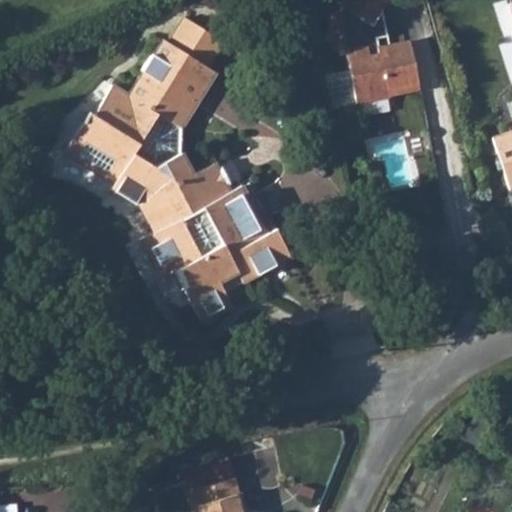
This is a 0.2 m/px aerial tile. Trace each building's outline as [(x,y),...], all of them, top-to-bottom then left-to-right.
[(389,94),(389,87),(417,78),(403,36),(373,45),(372,38),(376,37),(373,29),(377,27),(371,9),(352,0),(332,0),(329,6),(332,15),(321,19),(335,57),(341,56),(346,68),(358,105),(389,94)] [(376,0),(352,0),(371,9),(376,0)] [(511,6),(500,12),(511,40),(511,6)] [(203,32),(176,15),(159,44),(188,60),(203,32)] [(205,69),(188,60),(159,44),(152,40),(135,69),(188,100),(205,69)] [(358,105),(346,68),(325,75),(337,112),(358,105)] [(183,254),(195,274),(190,278),(212,315),(239,301),(223,271),(218,263),(235,255),(239,263),(244,272),(286,248),(267,217),(257,222),(227,174),(222,176),(210,184),(195,160),(188,165),(177,148),(150,164),(128,151),(151,110),(175,123),(188,100),(135,69),(121,95),(103,85),(86,116),(75,119),(60,147),(114,177),(116,181),(130,189),(143,195),(155,216),(145,221),(168,261),(183,254)] [(511,133),(490,143),(510,195),(511,194),(511,133)] [(222,176),(209,152),(195,160),(210,184),(222,176)] [(262,193),(277,213),(297,199),(283,179),(262,193)] [(159,266),(168,261),(145,221),(135,227),(159,266)] [(235,255),(218,263),(223,271),(239,263),(235,255)] [(373,332),(354,334),(355,350),(375,349),(373,332)] [(344,339),(329,341),(332,358),(347,355),(344,339)] [(178,482),(149,491),(155,511),(191,502),(193,511),(242,511),(236,490),(230,492),(225,474),(179,487),(178,482)]
